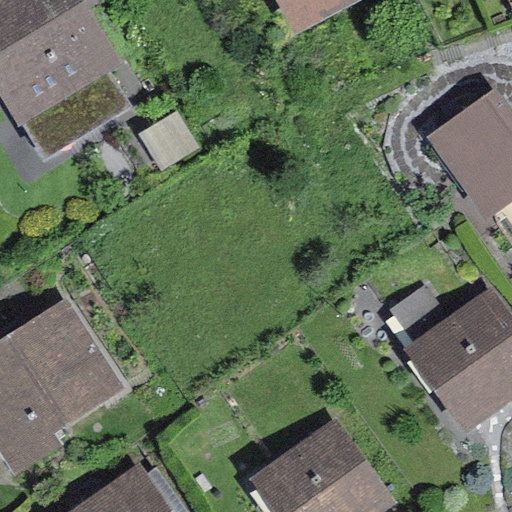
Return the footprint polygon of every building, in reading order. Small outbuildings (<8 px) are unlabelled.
[(46,159),(131,108),(111,74),(125,65),(86,0),(0,0),(0,100),(17,130),(26,125),(46,159)] [(274,0),(296,38),(363,0),(274,0)] [(511,109),(499,91),(427,142),(491,231),(506,221),(511,228),(511,109)] [(164,171),(202,147),(178,109),(140,133),(164,171)] [(464,436),(511,401),(511,317),(492,290),(404,353),(464,436)] [(126,388),(67,298),(0,340),(0,455),(14,477),(62,447),(54,435),(126,388)] [(271,511),(387,511),(398,505),(335,418),(248,480),(271,511)] [(172,511),(139,467),(76,511),(172,511)]
